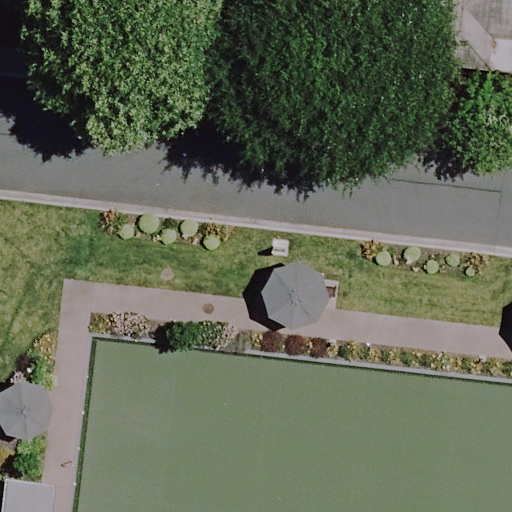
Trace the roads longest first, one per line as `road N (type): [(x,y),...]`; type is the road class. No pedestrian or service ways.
road 1 (residential): [(241,159),(511,199)]
road 2 (residential): [(0,132),(241,159)]
road 3 (residential): [(241,159),(258,0)]
